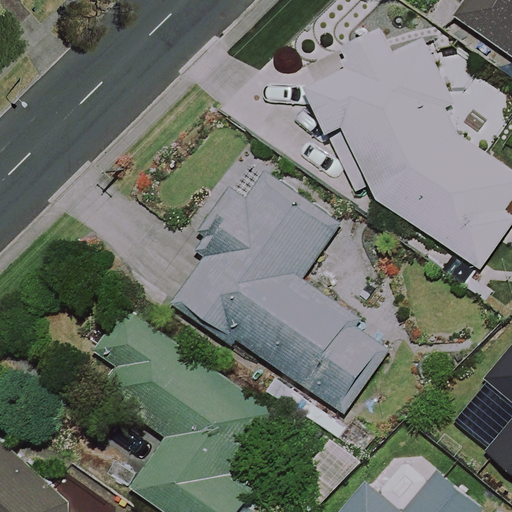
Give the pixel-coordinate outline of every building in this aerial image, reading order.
[(511,0),(472,0),(458,20),(511,59),(511,0)] [(394,60),(384,37),(302,73),(331,139),(348,131),(380,201),(482,273),(511,230),(511,218),(506,214),(511,205),(511,175),(450,132),(442,117),(452,103),(426,46),(394,60)] [(337,234),(257,178),(218,234),(224,239),(182,300),(341,411),(384,351),(348,326),(353,318),(303,282),(337,234)] [(269,422),(127,318),(102,352),(122,366),(102,393),(168,442),(134,489),(165,511),(245,511),(258,495),(230,475),(269,422)] [(511,351),(491,377),(511,394),(511,428),(491,455),(511,471),(511,351)] [(79,511),(80,511),(0,445),(0,511),(79,511)] [(481,511),(441,477),(409,511),(395,511),(368,487),(345,511),(481,511)]
